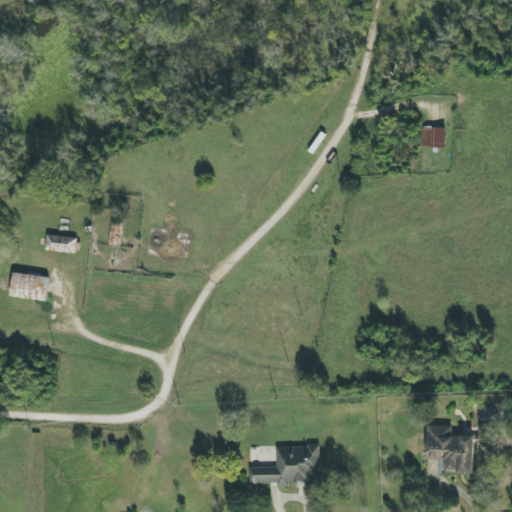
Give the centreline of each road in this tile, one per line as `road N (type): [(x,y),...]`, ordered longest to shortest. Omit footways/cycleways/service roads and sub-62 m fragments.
road 1 (residential): [(122,418),(167,389),(200,314),(291,218),(329,164),(351,121),(370,47)]
road 2 (residential): [(177,362),(78,332),(0,332)]
road 3 (residential): [(0,415),(122,418)]
